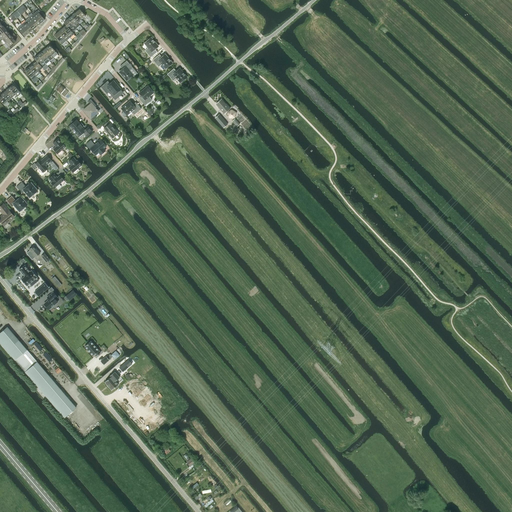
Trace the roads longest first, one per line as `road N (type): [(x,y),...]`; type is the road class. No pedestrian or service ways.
road 1 (unclassified): [(0,255),(314,0)]
road 2 (tertiary): [(197,511),(0,279)]
